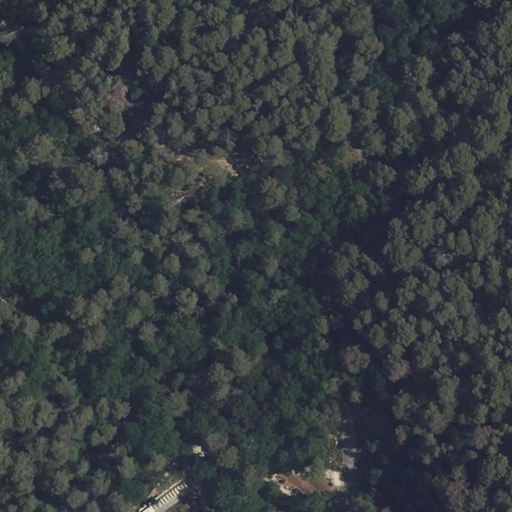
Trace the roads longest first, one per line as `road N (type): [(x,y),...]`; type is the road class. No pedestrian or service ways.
road 1 (track): [(350,417),(327,297),(366,178),(362,157),(327,145),(248,158),(171,148),(112,121),(0,6)]
road 2 (track): [(0,247),(10,219),(72,176),(208,153)]
